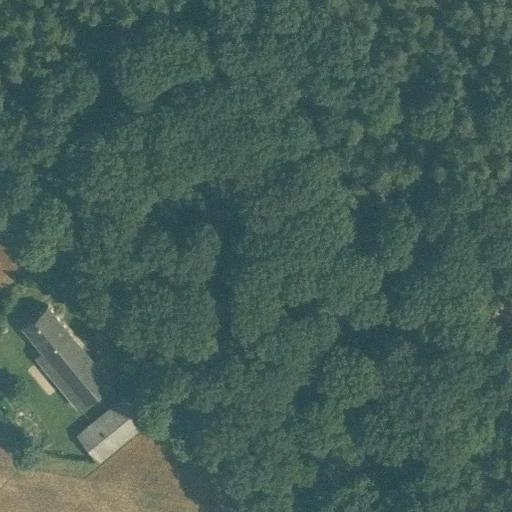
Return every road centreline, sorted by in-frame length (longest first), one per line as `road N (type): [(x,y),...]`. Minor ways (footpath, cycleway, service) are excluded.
road 1 (unclassified): [(254,511),(0,203)]
road 2 (track): [(162,0),(0,100)]
